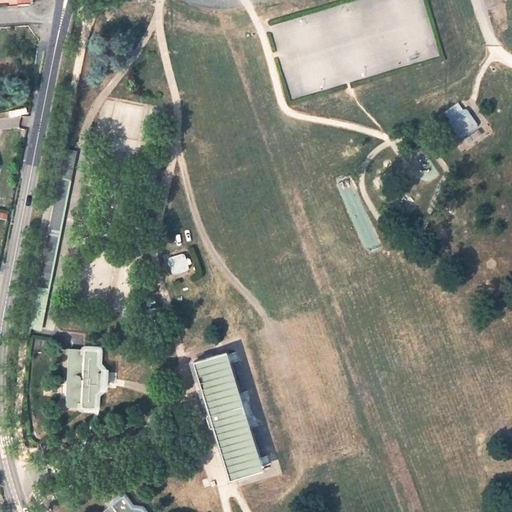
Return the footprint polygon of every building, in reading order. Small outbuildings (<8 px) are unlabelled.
[(110,20),(102,18),(101,26),(108,28),(110,20)] [(472,125),(458,105),(448,112),(463,132),(472,125)] [(478,134),(472,125),(463,132),(469,140),(478,134)] [(76,154),(66,151),(55,206),(65,208),(76,154)] [(45,313),(65,208),(55,206),(34,311),(45,313)] [(186,270),(182,256),(171,259),(175,272),(186,270)] [(45,313),(34,311),(31,326),(42,328),(45,313)] [(97,347),(67,348),(63,406),(92,407),(94,394),(100,389),(102,370),(96,365),(97,347)] [(267,471),(249,418),(230,355),(192,363),(230,483),(267,471)] [(109,506),(102,511),(146,511),(142,505),(132,505),(122,495),(110,504),(109,506)]
